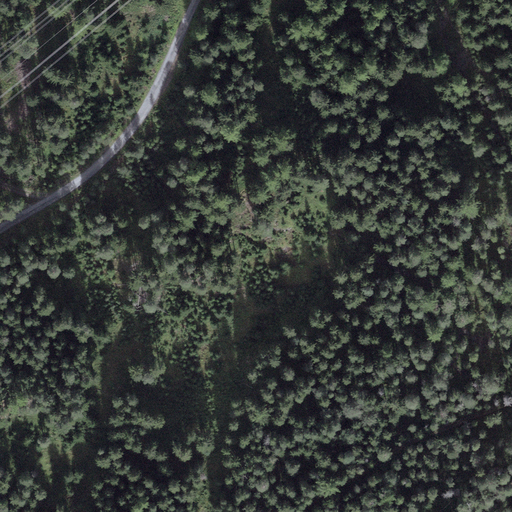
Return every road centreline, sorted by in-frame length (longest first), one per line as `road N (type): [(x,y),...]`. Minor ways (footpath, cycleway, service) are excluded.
road 1 (track): [(0,232),(70,188),(122,141),(200,0)]
road 2 (track): [(300,511),(412,441),(511,392)]
